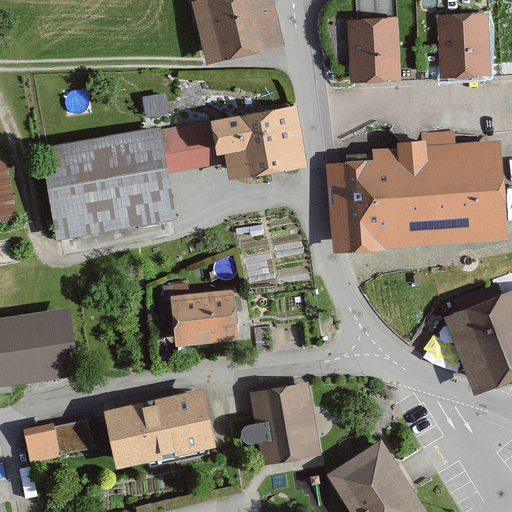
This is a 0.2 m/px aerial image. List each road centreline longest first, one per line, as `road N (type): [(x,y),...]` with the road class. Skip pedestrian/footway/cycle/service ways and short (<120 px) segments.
road 1 (residential): [(0,413),(213,369),(331,360),(365,345)]
road 2 (residential): [(365,345),(327,260),(292,0)]
road 3 (track): [(299,66),(136,62),(0,70)]
road 4 (track): [(54,260),(0,100)]
road 5 (residential): [(511,411),(400,369),(365,345)]
